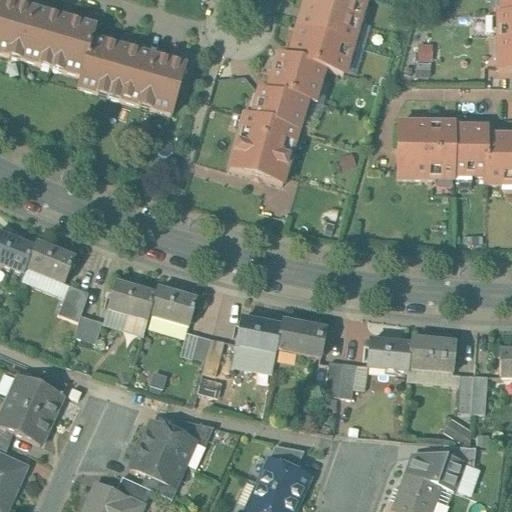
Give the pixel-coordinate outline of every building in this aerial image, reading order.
[(365,0),(306,0),(297,33),(351,48),(365,0)] [(511,0),(501,0),(501,18),(511,18),(511,0)] [(34,13),(1,4),(0,8),(0,57),(20,63),(34,13)] [(95,31),(34,13),(20,63),(80,80),(76,92),(77,92),(95,31)] [(511,18),(501,18),(497,18),(497,75),(511,74),(511,18)] [(124,106),(139,56),(92,43),(96,31),(95,31),(77,92),(124,106)] [(351,48),(297,33),(289,61),(293,63),(323,72),(323,73),(342,78),(351,48)] [(139,56),(124,106),(171,119),(185,69),(139,56)] [(289,61),(277,58),(267,96),(259,94),(252,120),(251,121),(297,135),(309,138),(309,137),(298,134),(306,104),(314,106),(323,73),(323,72),(293,63),(289,61)] [(297,135),(251,121),(252,120),(232,115),(232,116),(244,119),(228,173),(282,188),(297,135)] [(454,128),(397,127),(396,183),(453,184),(453,180),(452,180),(453,132),(454,132),(454,128)] [(511,140),(486,140),(486,132),(454,132),(453,132),(452,180),(453,180),(485,180),(485,188),(511,188),(511,140)] [(33,251),(0,237),(0,267),(23,277),(25,271),(33,251)] [(74,262),(36,246),(33,251),(25,271),(64,287),(74,262)] [(155,297),(115,286),(107,312),(147,324),(149,318),(155,297)] [(88,296),(77,291),(68,314),(79,319),(80,319),(88,296)] [(196,303),(156,292),(155,297),(149,318),(188,329),(196,303)] [(80,319),(79,319),(73,340),(94,347),(101,326),(80,319)] [(280,330),(240,322),(235,348),(275,356),(276,353),(280,330)] [(325,333),(281,324),(280,330),(276,353),(319,362),(325,333)] [(197,339),(191,360),(204,364),(210,343),(197,339)] [(455,347),(411,342),(410,348),(408,372),(452,376),(455,347)] [(204,364),(201,375),(214,379),(223,345),(210,343),(204,364)] [(410,348),(369,344),(367,370),(367,371),(407,375),(408,372),(410,348)] [(511,381),(511,354),(499,355),(499,381),(511,381)] [(342,367),(328,365),(323,399),(337,401),(342,367)] [(367,370),(342,367),(337,401),(350,402),(352,393),(363,394),(367,371),(367,370)] [(67,387),(43,378),(38,388),(61,399),(67,387)] [(38,388),(18,379),(7,404),(50,424),(61,399),(38,388)] [(473,380),(459,379),(456,416),(470,417),(473,380)] [(487,381),(473,380),(470,417),(484,418),(487,381)] [(50,424),(7,404),(0,418),(0,430),(13,436),(39,448),(50,424)] [(213,430),(188,425),(179,422),(174,435),(194,444),(194,446),(204,450),(213,430)] [(445,433),(467,443),(472,433),(450,423),(445,433)] [(174,435),(150,425),(140,448),(184,468),(194,446),(194,444),(174,435)] [(0,443),(8,447),(13,436),(0,430),(0,443)] [(0,443),(0,458),(3,460),(8,447),(0,443)] [(184,468),(140,448),(130,471),(145,478),(174,491),(175,489),(184,468)] [(303,454),(275,449),(268,462),(268,463),(269,462),(294,474),(303,454)] [(476,453),(443,449),(442,461),(447,462),(462,467),(462,468),(472,472),(476,453)] [(3,460),(0,458),(0,511),(6,511),(25,470),(3,460)] [(442,461),(411,458),(404,477),(441,490),(441,491),(453,495),(462,468),(462,467),(447,462),(442,461)] [(294,474),(269,462),(268,463),(258,486),(298,504),(309,481),(294,474)] [(441,490),(404,477),(398,496),(400,496),(394,511),(430,511),(439,490),(440,491),(441,491),(441,490)] [(174,491),(145,478),(140,488),(150,492),(150,493),(172,503),(177,491),(175,489),(174,491)] [(140,488),(121,480),(115,495),(143,508),(150,493),(140,488)] [(294,511),(298,504),(258,486),(245,511),(294,511)] [(112,500),(93,490),(82,511),(141,511),(143,508),(115,495),(112,500)]
